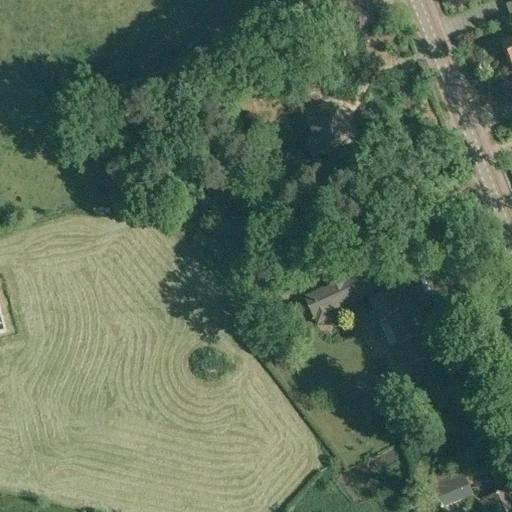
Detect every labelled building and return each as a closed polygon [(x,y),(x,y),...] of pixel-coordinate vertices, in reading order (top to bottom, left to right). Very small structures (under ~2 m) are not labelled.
[(374,0),(347,0),(353,14),(377,5),(374,0)] [(511,38),(502,43),(511,67),(511,38)] [(312,75),(289,84),(295,101),(318,92),(312,75)] [(303,142),(311,160),(322,156),(353,143),(346,125),(340,127),(331,104),(306,114),(314,137),(303,142)] [(286,265),(306,269),(310,254),(290,250),(286,265)] [(363,271),(306,296),(315,317),(318,323),(332,316),(330,312),(373,292),(363,271)] [(407,363),(408,367),(428,358),(419,337),(428,333),(414,300),(422,296),(416,282),(392,293),(350,312),(359,333),(388,321),(400,348),(392,351),(399,367),(407,363)] [(431,486),(443,509),(473,496),(463,474),(458,464),(428,477),(432,486),(431,486)] [(405,483),(408,491),(423,485),(420,477),(405,483)] [(511,511),(511,489),(482,502),(486,511),(511,511)]
